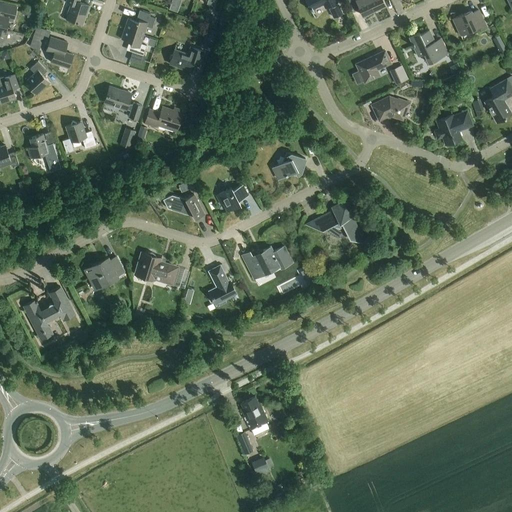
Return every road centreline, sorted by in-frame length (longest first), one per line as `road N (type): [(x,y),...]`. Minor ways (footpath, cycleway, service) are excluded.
road 1 (tertiary): [(122,419),(263,355),(511,219)]
road 2 (residential): [(0,281),(121,223),(208,243),(346,174),(372,137)]
road 3 (residential): [(90,61),(203,95),(303,51)]
road 4 (residential): [(309,64),(447,0)]
road 5 (residential): [(511,139),(458,168),(372,137)]
